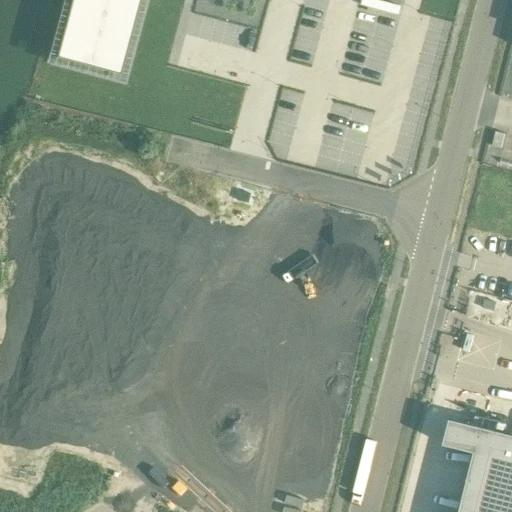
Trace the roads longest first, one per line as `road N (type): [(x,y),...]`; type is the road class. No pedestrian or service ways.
road 1 (unclassified): [(437,217),(364,511)]
road 2 (unclassified): [(193,155),(437,217)]
road 3 (unclassified): [(492,0),(437,217)]
